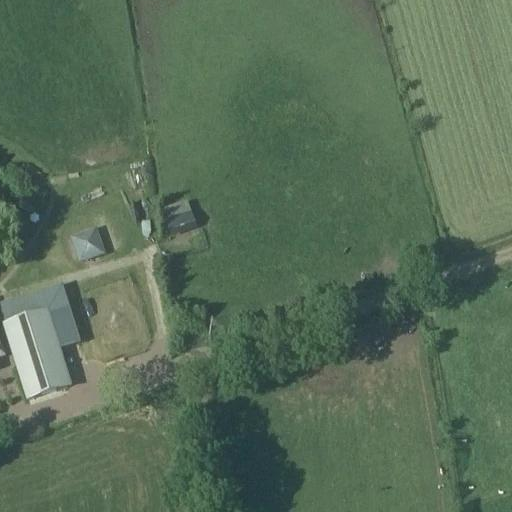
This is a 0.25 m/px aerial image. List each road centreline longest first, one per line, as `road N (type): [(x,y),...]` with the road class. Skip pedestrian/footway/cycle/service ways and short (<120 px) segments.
road 1 (unclassified): [(0,432),(511,253)]
road 2 (unknown): [(160,378),(122,284),(81,286),(71,312),(103,397)]
